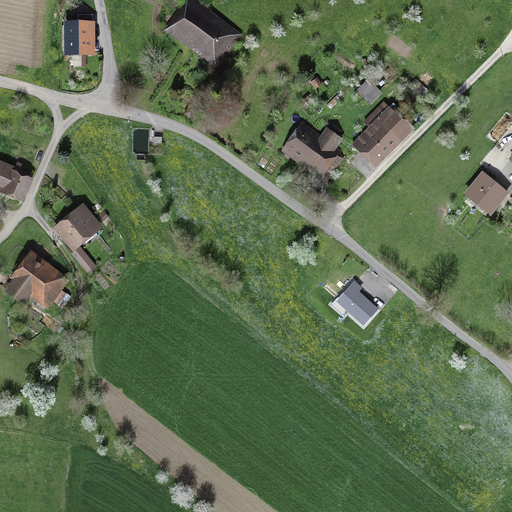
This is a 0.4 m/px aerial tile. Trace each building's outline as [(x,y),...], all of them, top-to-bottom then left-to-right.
[(211,9),(198,0),(192,0),(171,28),(196,46),(193,50),(213,65),(211,67),(216,70),(240,37),(225,26),(224,28),(206,16),(211,9)] [(62,53),(90,53),(90,26),(62,26),(62,53)] [(371,104),(380,95),(367,82),(358,91),(371,104)] [(409,128),(389,108),(388,109),(383,104),(365,122),(370,127),(356,142),(376,161),(409,128)] [(185,114),(191,118),(195,112),(188,108),(185,114)] [(343,158),(341,150),(334,145),(341,135),(330,127),(322,139),(302,124),(285,148),(328,179),(343,158)] [(31,176),(1,163),(0,164),(0,180),(10,185),(7,192),(21,198),(31,176)] [(482,175),(467,194),(490,214),(506,194),(482,175)] [(83,209),(60,228),(75,246),(99,227),(83,209)] [(89,273),(95,268),(79,249),(73,254),(89,273)] [(18,279),(8,292),(21,302),(30,289),(50,303),(67,279),(30,253),(13,276),(18,279)] [(338,302),(363,324),(377,309),(351,287),(338,302)]
